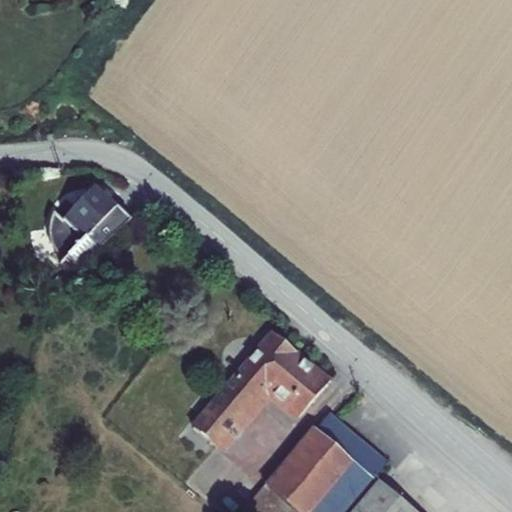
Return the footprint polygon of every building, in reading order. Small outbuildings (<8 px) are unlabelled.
[(74,272),(129,223),(95,189),(60,222),(52,214),(44,225),(42,239),(47,253),(53,259),(57,254),(74,272)] [(192,429),(214,449),(264,389),(273,398),(298,419),(326,386),(270,338),(192,429)] [(264,389),(214,449),(223,457),(273,398),(264,389)] [(314,430),(376,483),(391,466),(329,413),(314,430)] [(207,457),(214,449),(192,429),(184,438),(207,457)] [(410,511),(376,483),(314,430),(312,429),(262,488),(279,502),(269,511),(410,511)] [(242,511),(269,511),(279,502),(262,488),(242,511)]
